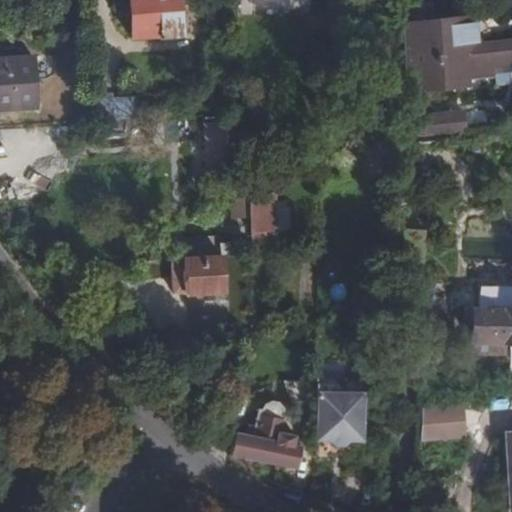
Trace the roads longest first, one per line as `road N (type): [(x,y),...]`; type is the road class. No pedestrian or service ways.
road 1 (residential): [(0,258),(24,298),(157,435)]
road 2 (residential): [(157,435),(221,481),(292,511)]
